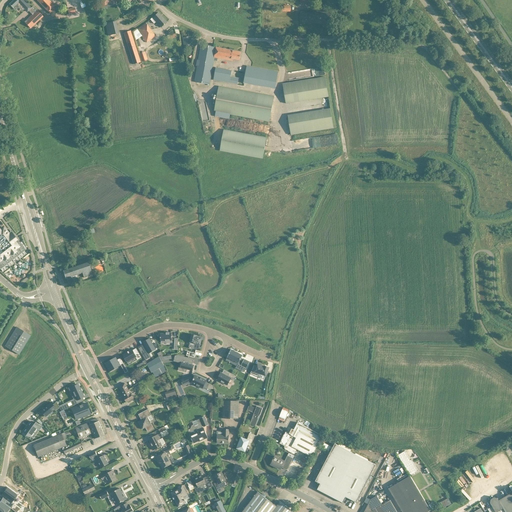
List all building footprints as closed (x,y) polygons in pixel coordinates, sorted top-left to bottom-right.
[(13,0),(9,4),(13,8),(15,10),(18,7),(16,5),(18,2),(21,5),(27,12),(31,8),(24,1),(25,1),(24,0),(13,0)] [(36,0),(51,15),(57,9),(48,0),(36,0)] [(134,0),(116,11),(120,18),(142,5),(138,0),(134,0)] [(32,27),(43,16),(37,10),(26,21),(32,27)] [(300,13),(300,17),(300,22),(330,23),(330,12),(313,11),(313,13),(300,13)] [(158,13),(152,18),(150,20),(154,24),(156,22),(161,27),(167,22),(158,13)] [(111,22),(105,23),(108,35),(118,33),(116,21),(111,22)] [(137,29),(133,32),(136,40),(142,36),(145,40),(147,43),(154,37),(153,35),(146,23),(137,30),(137,29)] [(131,30),(123,33),(133,64),(141,62),(131,30)] [(183,38),(185,49),(192,48),(190,37),(183,38)] [(197,66),(194,82),(210,85),(214,58),(216,47),(201,45),(198,59),(197,60),(196,65),(197,66)] [(216,47),(214,58),(227,60),(227,58),(239,60),(241,52),(216,47)] [(247,66),(244,83),(276,89),(279,71),(247,66)] [(232,70),(216,67),(214,80),(230,82),(232,70)] [(286,104),(328,97),(325,77),(283,84),(286,104)] [(219,86),(214,111),(270,121),(274,96),(219,86)] [(333,128),(330,108),(288,115),(291,135),(333,128)] [(220,149),(263,157),(264,151),(267,137),(224,129),(220,149)] [(319,138),(297,141),(298,149),(320,147),(319,138)] [(9,230),(10,232),(8,234),(3,228),(0,230),(0,260),(3,258),(5,261),(9,257),(7,255),(10,253),(12,255),(16,252),(15,249),(18,247),(14,241),(17,239),(14,235),(10,230),(9,230)] [(88,261),(68,268),(63,270),(66,278),(67,282),(72,280),(71,277),(82,273),(83,277),(92,274),(88,261)] [(16,327),(14,331),(5,346),(19,355),(30,336),(16,327)] [(166,333),(160,334),(161,341),(166,341),(166,343),(172,342),(172,343),(172,333),(169,333),(169,332),(169,333),(167,333),(167,332),(166,332),(166,333)] [(192,334),(190,342),(195,344),(194,349),(199,350),(202,338),(196,336),(197,335),(192,334)] [(138,347),(145,360),(151,357),(149,353),(150,353),(149,352),(155,348),(156,350),(156,349),(150,338),(149,338),(150,339),(143,342),(144,344),(143,344),(144,345),(139,348),(138,347)] [(163,355),(177,353),(176,346),(162,349),(163,355)] [(128,352),(123,355),(124,357),(124,358),(126,362),(127,362),(136,357),(137,360),(141,358),(138,352),(136,348),(133,350),(130,352),(129,351),(128,351),(129,351),(128,352)] [(231,349),(227,357),(238,363),(237,366),(236,368),(244,372),(250,362),(244,359),(241,358),(243,355),(231,349)] [(175,356),(174,360),(181,362),(180,368),(184,369),(183,372),(186,372),(187,369),(193,371),(194,365),(192,365),(191,364),(192,362),(189,361),(190,358),(178,355),(175,356)] [(105,363),(109,372),(110,372),(110,371),(120,365),(120,366),(121,365),(118,360),(116,357),(115,357),(116,357),(114,358),(107,363),(105,363)] [(147,364),(152,373),(153,372),(164,366),(161,361),(160,358),(159,357),(147,364)] [(143,362),(137,366),(138,368),(147,364),(145,360),(142,361),(143,362)] [(254,365),(250,373),(258,376),(259,373),(266,376),(269,367),(265,366),(264,366),(257,364),(257,366),(254,365)] [(164,366),(153,372),(155,377),(167,371),(164,366)] [(221,372),(217,380),(227,385),(231,378),(234,380),(236,376),(229,372),(227,376),(222,373),(221,372)] [(190,376),(181,380),(182,382),(183,384),(189,382),(202,388),(206,381),(203,379),(204,379),(203,379),(201,378),(201,377),(200,378),(196,376),(194,379),(194,378),(193,380),(194,380),(193,381),(192,381),(190,376)] [(123,384),(119,386),(123,394),(125,397),(124,397),(127,402),(130,400),(131,401),(133,400),(133,398),(134,397),(132,393),(131,394),(129,391),(134,388),(133,386),(128,389),(125,383),(123,384)] [(74,385),(69,388),(71,393),(74,392),(76,396),(75,396),(76,399),(71,402),(73,406),(82,401),(80,398),(83,396),(82,395),(83,394),(82,392),(81,392),(80,389),(78,384),(77,385),(75,386),(75,385),(74,385)] [(175,390),(165,393),(166,398),(177,395),(175,390)] [(238,419),(239,401),(223,400),(223,418),(238,419)] [(51,402),(40,411),(41,411),(42,413),(43,413),(46,416),(52,411),(52,412),(55,409),(57,410),(59,407),(56,401),(53,404),(51,402)] [(74,415),(76,419),(80,417),(81,418),(86,416),(86,415),(84,411),(88,410),(89,410),(86,403),(75,408),(77,414),(75,415),(74,415)] [(249,405),(249,406),(247,410),(254,413),(249,425),(253,426),(255,426),(259,414),(258,414),(259,412),(260,412),(261,412),(261,411),(263,408),(257,406),(256,408),(249,405)] [(279,419),(285,421),(289,409),(283,407),(279,419)] [(143,419),(138,422),(142,429),(144,433),(148,432),(154,428),(152,424),(150,425),(149,422),(150,421),(153,419),(151,415),(148,409),(143,412),(145,415),(142,417),(143,419)] [(196,431),(190,434),(194,443),(201,440),(208,438),(204,428),(203,428),(203,426),(204,426),(204,427),(208,425),(204,416),(200,418),(200,419),(197,420),(198,423),(193,425),(196,431)] [(96,418),(92,420),(88,422),(89,424),(91,428),(92,430),(95,438),(104,435),(98,421),(96,418)] [(57,419),(50,422),(52,431),(64,427),(62,421),(58,422),(57,419)] [(26,426),(23,431),(30,436),(36,428),(39,430),(39,431),(42,427),(35,422),(34,424),(30,421),(27,425),(26,426)] [(286,432),(280,443),(285,446),(286,446),(285,447),(286,449),(286,450),(288,451),(289,451),(291,453),(292,452),(294,454),(295,452),(295,453),(297,449),(312,457),(314,453),(319,443),(323,436),(298,422),(291,435),(286,432)] [(75,428),(77,433),(91,428),(89,424),(89,425),(90,425),(87,426),(86,424),(75,428)] [(91,428),(77,433),(79,438),(90,434),(90,431),(92,430),(91,428)] [(217,434),(217,438),(217,443),(229,443),(229,438),(229,435),(229,429),(223,429),(223,434),(217,434)] [(64,454),(81,446),(79,441),(70,446),(66,436),(64,433),(33,445),(38,457),(62,447),(62,449),(64,454)] [(239,440),(239,441),(238,443),(238,444),(237,445),(238,445),(237,448),(245,451),(247,445),(251,446),(255,435),(249,433),(247,440),(241,438),(240,441),(239,440)] [(158,435),(153,437),(149,439),(152,445),(151,446),(153,450),(162,445),(164,444),(165,443),(162,439),(161,438),(159,439),(160,438),(158,435)] [(335,443),(333,448),(322,442),(319,447),(330,453),(315,481),(320,484),(317,489),(343,503),(346,497),(356,502),(376,465),(335,443)] [(161,455),(157,457),(162,468),(171,464),(169,459),(165,453),(173,449),(172,449),(174,448),(173,445),(171,446),(162,450),(164,453),(161,455)] [(98,456),(95,451),(88,454),(91,459),(92,459),(93,461),(97,459),(101,468),(109,464),(104,455),(98,458),(97,456),(98,456)] [(405,451),(398,455),(410,476),(418,471),(412,459),(410,460),(405,451)] [(270,461),(270,463),(271,463),(271,464),(278,468),(280,469),(281,469),(282,467),(287,470),(295,455),(289,452),(287,456),(289,457),(287,460),(285,459),(284,461),(275,456),(274,457),(272,458),(271,459),(270,461)] [(117,479),(112,470),(104,474),(101,476),(102,479),(106,477),(109,483),(117,479)] [(217,482),(214,483),(216,488),(217,490),(223,487),(222,485),(223,484),(222,482),(226,480),(224,476),(222,472),(218,474),(218,473),(215,475),(214,476),(217,482)] [(235,473),(233,478),(231,482),(237,484),(240,475),(235,473)] [(197,485),(194,487),(196,491),(197,494),(205,490),(202,486),(206,484),(203,478),(202,475),(198,477),(195,478),(195,479),(194,479),(197,485)] [(208,476),(203,478),(206,484),(208,488),(213,486),(208,476)] [(427,511),(430,510),(425,500),(410,476),(388,489),(402,511),(427,511)] [(52,480),(40,486),(42,490),(54,485),(52,480)] [(435,482),(427,486),(432,494),(435,492),(440,502),(445,499),(440,489),(439,490),(435,482)] [(54,485),(42,490),(44,495),(56,489),(54,485)] [(92,485),(88,487),(83,490),(85,494),(95,489),(92,485)] [(174,499),(178,507),(185,504),(188,503),(186,500),(185,500),(183,497),(187,495),(182,485),(178,487),(179,489),(171,493),(173,497),(174,496),(175,499),(174,499)] [(1,495),(3,497),(5,498),(1,501),(10,508),(11,508),(14,504),(12,502),(17,495),(7,487),(7,488),(1,495)] [(120,488),(115,490),(110,493),(115,505),(126,500),(125,499),(126,498),(126,497),(125,495),(124,495),(123,495),(120,488)] [(56,489),(44,495),(46,499),(58,494),(56,489)] [(109,495),(107,490),(99,494),(101,499),(109,495)] [(241,511),(267,511),(273,504),(258,492),(241,511)] [(511,511),(511,492),(500,499),(507,511),(511,511)] [(58,494),(46,499),(48,503),(60,498),(58,494)] [(397,511),(390,500),(382,504),(377,496),(370,500),(363,511),(397,511)] [(492,506),(488,509),(489,511),(507,511),(500,499),(499,500),(497,498),(494,497),(491,499),(490,503),(492,506)] [(60,498),(48,503),(50,508),(62,503),(60,498)] [(448,498),(441,503),(443,508),(451,504),(448,498)] [(214,504),(218,511),(226,511),(220,500),(214,504)] [(0,511),(1,511),(3,511),(4,511),(7,511),(10,508),(1,501),(0,501),(0,511)] [(273,504),(267,511),(292,511),(293,511),(280,501),(276,506),(273,504)] [(127,503),(122,506),(123,508),(122,509),(123,511),(132,511),(134,511),(130,505),(128,505),(127,503)]
